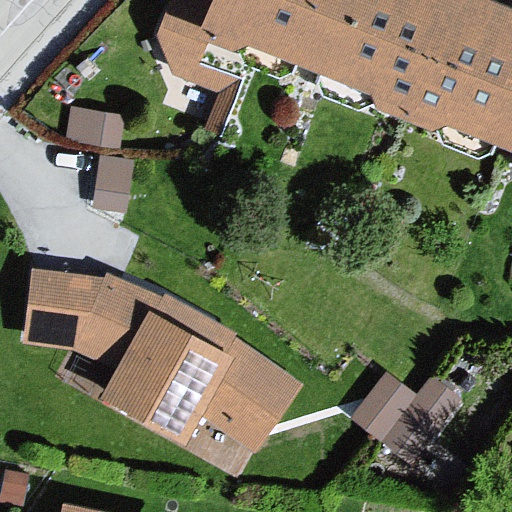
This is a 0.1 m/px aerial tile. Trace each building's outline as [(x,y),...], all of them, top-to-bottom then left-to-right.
[(511,0),(164,0),(154,26),(170,68),(219,89),(203,128),(218,135),(242,78),(187,56),(199,27),(229,39),(241,34),(363,83),(372,96),(427,120),(441,114),(511,143),(511,0)] [(64,137),(118,144),(122,112),(68,104),(64,137)] [(132,157),(98,153),(91,205),(124,210),(132,157)] [(196,408),(252,446),(300,378),(234,331),(235,328),(162,287),(159,291),(103,265),(99,272),(29,263),(21,339),(72,346),(108,362),(96,386),(181,435),(196,408)] [(384,366),(349,412),(379,436),(415,390),(384,366)] [(460,394),(430,370),(415,390),(379,436),(409,459),(460,394)] [(129,511),(57,495),(53,511),(129,511)]
